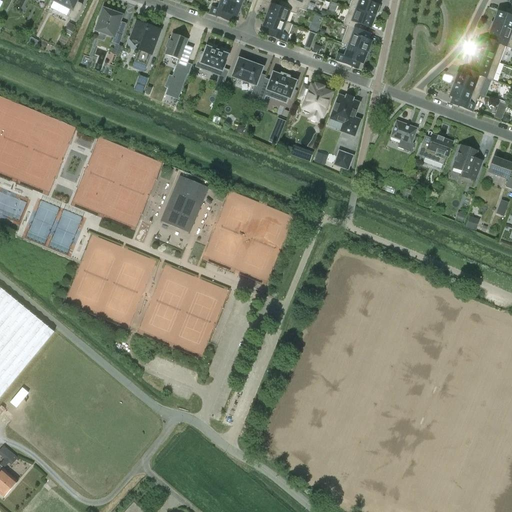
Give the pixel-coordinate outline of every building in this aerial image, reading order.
[(52,0),(72,10),(68,17),(74,20),(82,5),(77,2),(77,0),(52,0)] [(241,6),(224,0),(221,0),(218,10),(212,7),(210,14),(228,21),(231,15),(236,17),(237,18),(241,6)] [(282,2),(306,11),(310,0),(289,0),(288,4),(282,2)] [(352,0),(349,8),(375,17),(379,6),(378,5),(378,6),(373,4),(374,0),(352,0)] [(274,5),(270,17),(295,26),(289,24),(292,13),(299,16),(301,10),(306,11),(282,2),(280,8),(275,6),(274,5)] [(375,17),(349,8),(343,25),(367,34),(367,33),(362,32),(364,26),(371,29),(375,17)] [(492,22),(491,22),(511,29),(511,10),(506,8),(504,14),(499,12),(498,12),(494,23),(492,22)] [(120,22),(122,16),(104,9),(96,31),(114,37),(112,43),(119,46),(127,24),(120,22)] [(295,26),(270,17),(265,28),(266,29),(272,31),(269,37),(288,44),(295,26)] [(155,48),(161,30),(137,21),(130,39),(141,43),(139,50),(134,65),(145,70),(151,55),(154,47),(155,48)] [(486,39),(511,48),(511,29),(491,22),(488,30),(491,31),(490,35),(491,35),(496,37),(494,42),(487,39),(486,39)] [(348,27),(342,44),(367,53),(371,41),(365,39),(367,34),(343,25),(348,27)] [(188,40),(173,35),(170,40),(169,40),(166,48),(167,49),(165,54),(180,60),(178,64),(186,67),(193,48),(185,46),(188,40)] [(511,49),(511,48),(486,39),(484,45),(479,43),(478,43),(477,46),(474,45),(471,53),(499,63),(505,47),(511,49)] [(367,53),(342,44),(348,46),(345,57),(338,54),(336,61),(355,68),(357,62),(363,64),(367,53)] [(216,51),(215,50),(208,48),(208,47),(207,47),(206,48),(207,48),(204,54),(202,53),(201,53),(201,54),(197,66),(196,66),(196,67),(197,67),(206,71),(207,71),(207,70),(208,66),(218,70),(216,74),(216,75),(217,75),(220,76),(221,76),(221,75),(222,71),(223,71),(228,56),(229,55),(228,55),(220,52),(219,52),(216,51)] [(466,71),(493,80),(499,63),(471,53),(471,54),(474,54),(470,66),(471,66),(476,68),(474,73),(467,70),(466,71)] [(255,85),(256,86),(257,85),(256,85),(262,69),(263,69),(263,68),(262,67),(262,68),(254,65),(254,64),(253,64),(249,63),(248,62),(240,59),(239,59),(239,60),(233,76),(232,77),(233,77),(255,85)] [(176,69),(173,77),(175,77),(171,90),(168,89),(166,95),(178,99),(187,74),(176,69)] [(493,81),(493,80),(466,71),(464,76),(459,74),(458,74),(454,85),(479,95),(485,78),(493,81)] [(274,74),(271,81),(269,86),(263,84),(256,101),(263,103),(265,96),(287,104),(289,98),(290,98),(291,95),(292,96),(296,86),(295,85),(296,82),(288,79),(289,77),(282,75),(281,77),(274,74)] [(140,76),(135,91),(141,94),(143,94),(149,79),(140,76)] [(224,83),(217,80),(212,93),(220,96),(224,83)] [(479,95),(454,85),(450,97),(451,97),(456,99),(454,105),(473,112),(479,95)] [(311,89),(304,86),(299,99),(306,102),(304,109),(312,112),(310,116),(311,120),(316,122),(319,119),(321,115),(323,116),(326,107),(327,107),(332,93),(315,87),(314,88),(312,87),(311,89)] [(509,102),(511,92),(511,88),(506,86),(501,99),(509,102)] [(353,119),(359,104),(352,101),(353,98),(347,96),(346,99),(339,96),(331,119),(344,124),(341,131),(354,136),(356,131),(358,120),(353,119)] [(500,101),(495,117),(503,120),(508,104),(500,101)] [(286,124),(278,120),(268,144),(277,147),(286,124)] [(417,129),(397,122),(391,137),(401,140),(398,148),(411,153),(414,144),(411,143),(417,129)] [(438,137),(433,135),(430,142),(424,140),(419,153),(426,155),(424,158),(442,164),(446,156),(448,157),(453,143),(444,139),(438,136),(438,137)] [(464,147),(461,146),(453,168),(463,172),(462,177),(475,182),(481,164),(476,162),(474,159),(477,152),(469,149),(470,147),(464,145),(464,147)] [(314,154),(293,147),(290,156),(310,164),(314,154)] [(329,161),(332,155),(319,150),(315,161),(327,166),(329,161)] [(333,165),(348,170),(353,157),(338,151),(333,165)] [(511,173),(511,170),(511,164),(494,158),(488,173),(508,180),(505,187),(511,190),(511,188),(511,173)] [(208,189),(180,178),(174,192),(176,193),(173,199),(175,199),(166,221),(186,230),(195,208),(197,209),(200,203),(202,204),(208,189)] [(31,200),(33,192),(25,190),(23,197),(31,200)] [(479,229),(481,219),(471,216),(468,227),(479,229)] [(306,230),(311,219),(306,217),(302,228),(306,230)] [(67,231),(44,223),(39,237),(62,244),(67,231)] [(0,395),(53,331),(0,287),(0,395)] [(5,446),(0,452),(0,454),(14,465),(20,457),(5,446)] [(0,466),(0,494),(4,498),(18,481),(0,466)]
